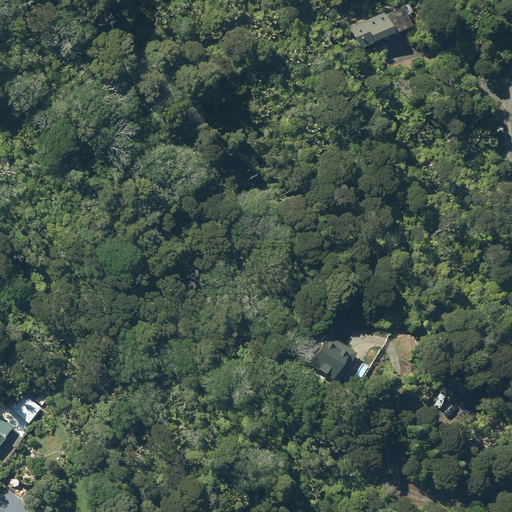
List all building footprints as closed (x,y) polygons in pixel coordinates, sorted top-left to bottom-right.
[(412,8),(404,14),(409,20),(417,13),(412,8)] [(348,30),(358,52),(394,37),(383,15),(348,30)] [(3,276),(9,278),(13,267),(7,265),(3,276)] [(306,364),(336,383),(355,354),(325,335),(306,364)] [(34,400),(41,405),(47,397),(40,392),(34,400)] [(23,395),(10,410),(27,424),(39,408),(23,395)] [(0,440),(11,427),(0,418),(0,440)] [(0,511),(25,511),(28,510),(3,492),(0,495),(0,511)]
